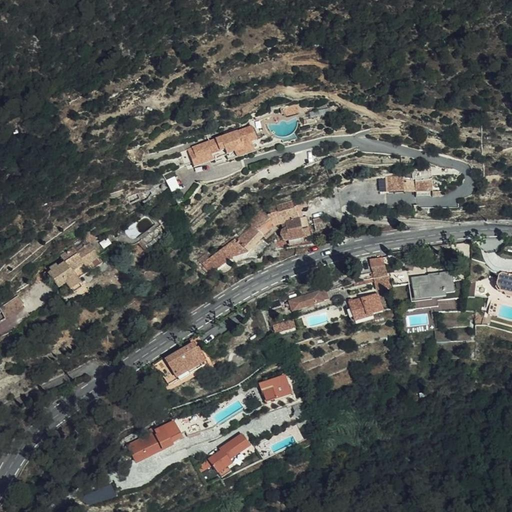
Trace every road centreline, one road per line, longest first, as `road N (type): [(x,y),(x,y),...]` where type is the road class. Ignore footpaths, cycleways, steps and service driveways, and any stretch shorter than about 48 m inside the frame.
road 1 (secondary): [(0,480),(49,421),(267,277),(380,242),(511,228)]
road 2 (track): [(360,140),(364,132),(410,126),(328,92),(290,88)]
road 3 (unknown): [(102,383),(95,369),(80,372),(0,421)]
